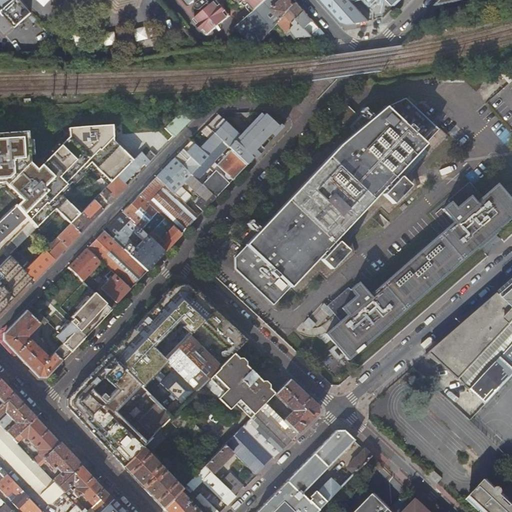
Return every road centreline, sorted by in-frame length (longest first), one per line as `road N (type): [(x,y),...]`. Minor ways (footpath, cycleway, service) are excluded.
road 1 (residential): [(0,325),(208,113),(277,102),(306,115)]
road 2 (residential): [(340,410),(511,263)]
road 3 (residential): [(340,410),(178,262)]
road 4 (residential): [(306,115),(178,262)]
road 5 (residential): [(178,262),(44,402)]
road 6 (residential): [(453,511),(340,410)]
road 7 (tertiary): [(146,511),(44,402)]
road 8 (residential): [(240,511),(340,410)]
